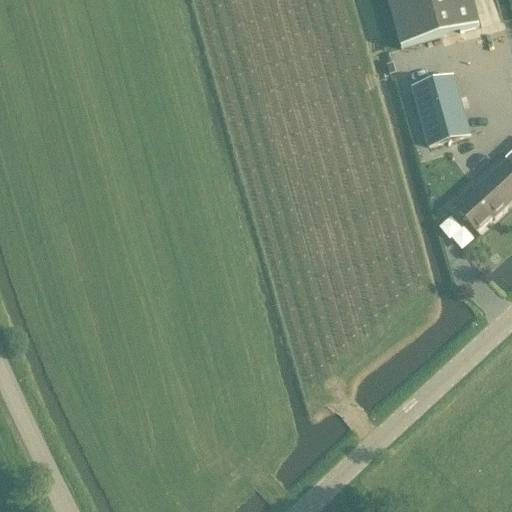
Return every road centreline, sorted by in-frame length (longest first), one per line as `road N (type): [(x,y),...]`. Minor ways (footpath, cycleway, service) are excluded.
road 1 (tertiary): [(307,511),(511,322)]
road 2 (tertiary): [(68,511),(0,372)]
